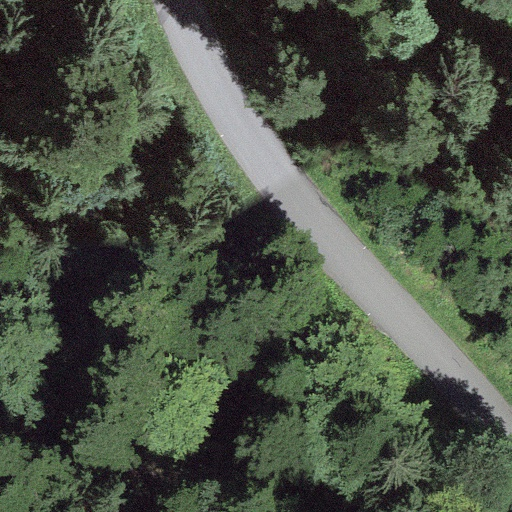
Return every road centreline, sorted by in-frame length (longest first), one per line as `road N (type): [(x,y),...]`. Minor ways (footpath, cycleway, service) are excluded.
road 1 (unclassified): [(176,0),(224,108),(317,230),(511,450)]
road 2 (track): [(291,511),(260,494),(154,462),(0,428)]
